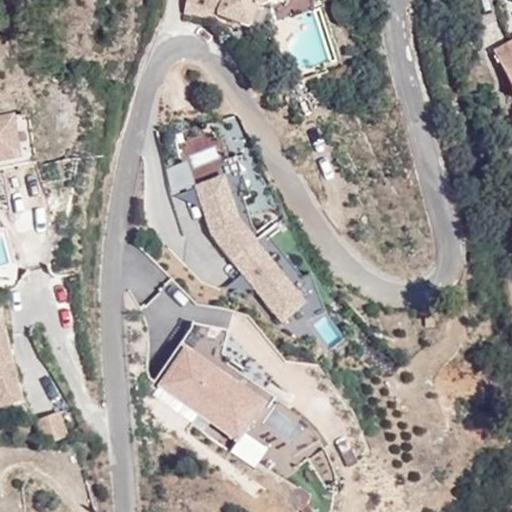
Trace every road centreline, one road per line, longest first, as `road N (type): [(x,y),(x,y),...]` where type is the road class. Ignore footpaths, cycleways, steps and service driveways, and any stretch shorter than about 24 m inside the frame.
road 1 (residential): [(397,0),(402,56),(449,257),(446,274),(408,294),(345,257),(303,211),(205,54),(188,46),(167,50),(152,74),(111,239),(132,511)]
road 2 (track): [(511,238),(450,73),(440,0)]
